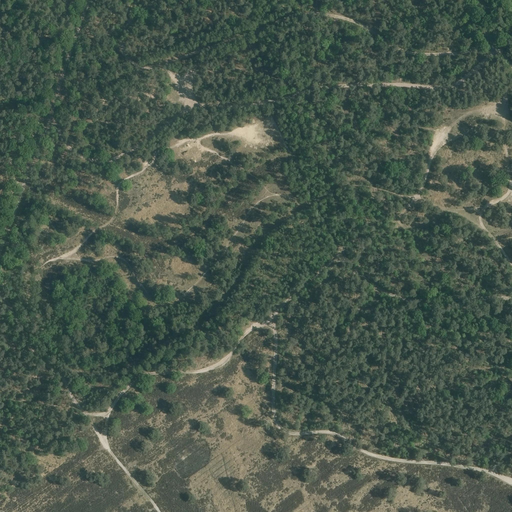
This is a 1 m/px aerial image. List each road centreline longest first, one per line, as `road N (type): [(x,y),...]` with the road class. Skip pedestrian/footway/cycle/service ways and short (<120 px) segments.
road 1 (track): [(511,482),(464,466),(366,453),(337,433),(279,427),(274,315),(204,372),(141,376),(110,408),(105,444)]
road 2 (track): [(496,51),(469,77),(436,89),(318,88),(259,105),(193,110),(105,161),(78,155),(54,126),(44,127)]
road 3 (track): [(204,50),(306,12),(352,21),(415,53),(454,54),(488,43),(496,51)]
road 4 (track): [(274,315),(340,254),(402,299),(511,298)]
road 5 (track): [(56,257),(113,221),(123,182),(166,149),(273,118)]
road 6 (track): [(0,393),(15,402),(80,408),(159,511)]
road 7 (track): [(511,84),(502,131),(511,193),(481,215),(511,265)]
road 8 (track): [(154,0),(119,36),(131,62),(152,69),(204,50)]
road 9 (track): [(416,198),(441,130),(505,99)]
road 10 (track): [(0,294),(80,408)]
road 11 (track): [(88,0),(44,127)]
road 12 (track): [(44,127),(0,247)]
